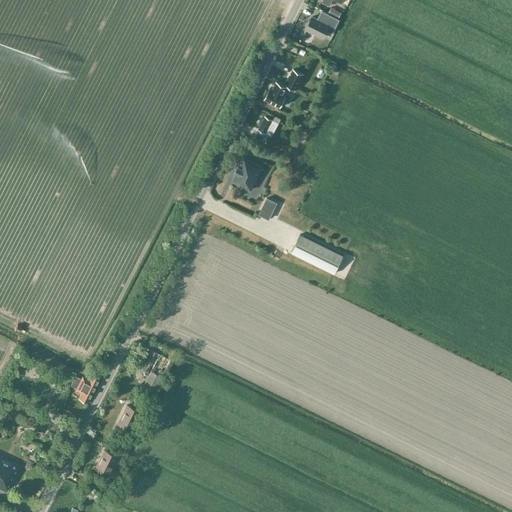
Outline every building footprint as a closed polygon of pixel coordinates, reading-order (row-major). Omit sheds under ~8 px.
[(331,7),(328,12),(338,17),(341,12),(331,7)] [(325,23),(313,17),(307,29),(324,38),(332,23),(327,20),(325,23)] [(305,74),(294,69),(287,84),(297,89),(305,74)] [(271,88),(265,99),(281,107),(286,96),(284,95),(288,87),(277,82),(273,90),(271,88)] [(265,116),(258,129),(271,135),(277,123),(265,116)] [(233,180),(250,189),(262,166),(244,157),(240,166),(238,165),(235,171),(237,172),(233,180)] [(277,202),(267,197),(259,213),(269,218),(277,202)] [(291,251),(334,273),(343,255),(300,233),(291,251)] [(170,359),(148,348),(138,367),(149,373),(142,386),(153,392),(170,359)] [(81,392),(78,397),(88,402),(100,378),(91,372),(87,380),(82,378),(76,389),(81,392)] [(126,404),(117,422),(130,429),(139,411),(126,404)] [(104,449),(95,467),(107,474),(116,456),(104,449)] [(0,454),(0,487),(7,490),(20,463),(0,454)]
